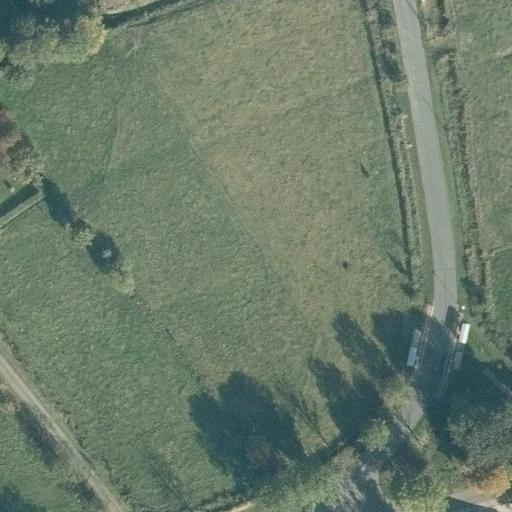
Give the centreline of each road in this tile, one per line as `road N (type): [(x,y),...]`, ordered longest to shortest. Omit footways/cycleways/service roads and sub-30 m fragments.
road 1 (unclassified): [(329,498),(410,415),(433,372),(445,317),(447,266),(408,0)]
road 2 (residential): [(0,366),(119,511)]
road 3 (residential): [(511,484),(424,510),(387,511)]
